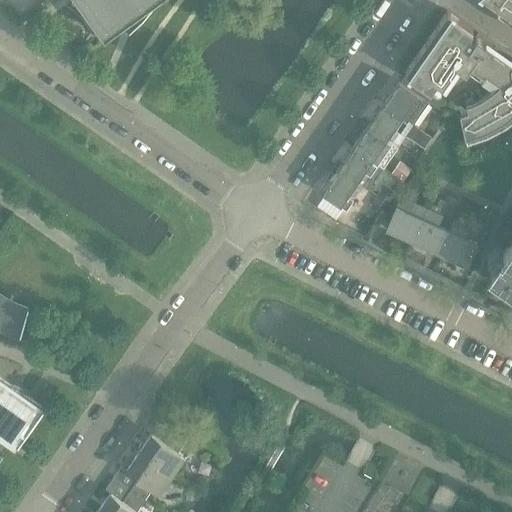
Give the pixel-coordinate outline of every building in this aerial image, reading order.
[(77,0),(82,7),(97,27),(104,37),(136,14),(151,3),(152,3),(155,0),(77,0)] [(511,0),(499,0),(501,1),(511,8),(511,19),(511,20),(511,0)] [(447,11),(405,72),(407,74),(430,90),(433,87),(437,81),(441,84),(442,85),(445,87),(459,67),(494,91),(490,94),(486,97),(482,99),(478,102),(474,104),(466,106),(467,107),(468,112),(461,114),(460,115),(466,141),(467,145),(469,144),(488,138),(489,137),(507,128),(508,127),(511,123),(511,64),(492,50),(494,48),(476,35),(474,38),(469,34),(473,29),(447,11)] [(383,103),(407,120),(416,126),(432,104),(442,111),(444,104),(405,77),(401,82),(399,81),(383,103)] [(392,141),(407,120),(383,103),(368,125),(392,141)] [(368,125),(353,147),(377,164),(383,169),(398,147),(392,143),(392,141),(368,125)] [(353,147),(338,168),(362,185),(369,190),(383,169),(377,164),(353,147)] [(362,185),(338,168),(323,191),(347,207),(362,185)] [(373,204),(384,211),(396,190),(385,183),(373,204)] [(387,226),(415,238),(424,219),(423,219),(413,214),(414,211),(413,210),(416,204),(401,197),(387,226)] [(415,238),(441,250),(450,231),(440,226),(438,225),(440,222),(443,216),(427,210),(423,219),(424,219),(415,238)] [(454,221),(450,231),(441,250),(468,262),(477,243),(465,238),(469,228),(454,221)] [(495,263),(489,272),(505,283),(505,284),(506,285),(506,284),(511,287),(511,239),(504,252),(501,256),(500,256),(496,262),(495,263)] [(0,327),(6,330),(12,333),(21,336),(29,309),(22,307),(15,304),(7,300),(0,295),(0,427),(7,433),(6,434),(7,435),(8,433),(17,440),(17,441),(17,442),(17,443),(18,444),(44,407),(42,406),(0,377),(0,327)] [(139,452),(168,473),(182,454),(152,433),(139,452)] [(139,452),(118,482),(144,499),(152,488),(156,490),(168,473),(139,452)] [(98,511),(99,511),(139,511),(137,510),(144,499),(118,482),(98,511)]
